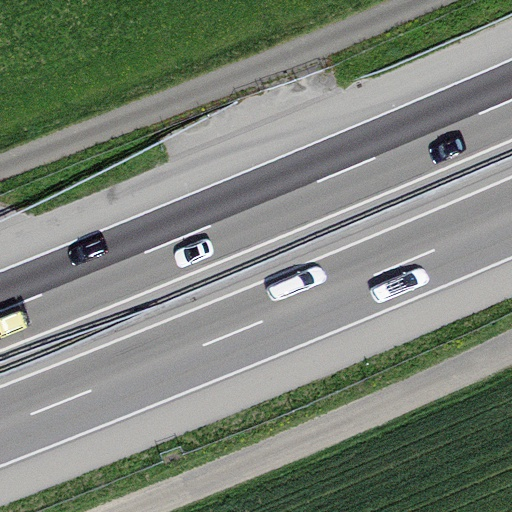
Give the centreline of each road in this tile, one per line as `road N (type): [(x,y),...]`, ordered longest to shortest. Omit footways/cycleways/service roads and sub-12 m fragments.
road 1 (motorway): [(511,99),(0,310)]
road 2 (motorway): [(0,425),(511,216)]
road 3 (track): [(0,168),(420,0)]
road 4 (unclassified): [(511,347),(123,511)]
